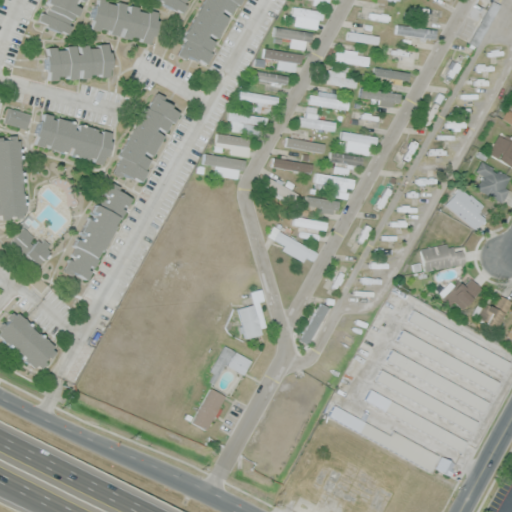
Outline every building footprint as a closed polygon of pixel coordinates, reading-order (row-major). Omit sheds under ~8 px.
[(43,0),(81,0),(65,36),(34,21),(43,0)] [(92,0),(110,0),(156,11),(148,43),(86,27),(92,0)] [(187,0),(180,14),(152,0),(187,0)] [(180,36),(200,0),(239,0),(237,5),(234,3),(207,52),(210,53),(203,66),(186,56),(184,59),(175,54),(184,38),(180,36)] [(477,46),(469,41),(491,0),(499,4),(477,46)] [(292,6),(321,11),(320,18),(291,13),(292,6)] [(436,29),(435,39),(395,33),(396,24),(436,29)] [(310,33),(309,40),(272,34),(274,27),(310,33)] [(377,35),(376,43),(346,39),(348,31),(377,35)] [(107,42),(109,76),(44,80),(42,47),(107,42)] [(369,53),(367,65),(333,60),(335,47),(369,53)] [(395,57),(397,47),(416,50),(413,69),(403,68),(405,58),(395,57)] [(264,48),(301,54),(299,62),(263,57),(264,48)] [(356,74),(354,87),(322,81),(324,68),(356,74)] [(286,75),(285,83),(252,78),(254,70),(286,75)] [(308,103),(311,84),(330,87),(328,96),(347,99),(346,109),(308,103)] [(376,103),(397,106),(399,93),(359,88),(358,96),(377,99),(376,103)] [(277,96),(275,105),(266,103),(264,112),(255,111),(256,102),(237,99),(238,90),(277,96)] [(115,154),(142,105),(145,107),(154,91),(162,95),(160,99),(178,110),(138,183),(120,173),(118,177),(109,172),(118,156),(115,154)] [(29,113),(24,129),(2,122),(7,106),(29,113)] [(260,116),(256,134),(224,128),(228,110),(260,116)] [(511,124),(501,118),(505,110),(511,113),(511,124)] [(39,111),(110,132),(101,164),(30,144),(39,111)] [(333,122),(332,130),(297,124),(299,115),(333,122)] [(375,136),(371,155),(338,149),(341,130),(375,136)] [(499,131),(511,138),(511,167),(487,153),(499,131)] [(249,137),(246,156),(213,150),(216,132),(249,137)] [(25,218),(0,220),(0,134),(17,133),(25,218)] [(323,143),(322,150),(285,143),(286,136),(323,143)] [(361,156),(359,169),(326,163),(328,151),(361,156)] [(204,152),(244,159),(242,169),(202,163),(204,152)] [(312,162),(310,173),(270,165),(272,155),(312,162)] [(474,172),(480,161),(511,177),(511,179),(500,201),(476,188),(482,176),(474,172)] [(316,172),(353,178),(351,187),(314,182),(316,172)] [(259,187),(265,175),(296,192),(289,204),(259,187)] [(69,245),(92,203),(96,205),(109,181),(118,186),(116,190),(129,198),(84,280),(71,272),(69,275),(60,270),(72,247),(69,245)] [(481,205),(476,211),(483,217),(472,229),(444,204),(459,186),(481,205)] [(337,200),(304,196),(303,206),(336,209),(337,200)] [(326,222),(325,230),(291,223),(293,215),(326,222)] [(34,240),(40,233),(53,246),(35,265),(9,241),(21,228),(34,240)] [(272,236),(276,229),(316,251),(312,258),(304,253),(300,260),(276,247),(280,240),(272,236)] [(448,242),(451,253),(461,251),(463,262),(423,270),(418,249),(448,242)] [(464,288),(472,280),(480,288),(458,312),(441,296),(456,280),(464,288)] [(488,301),(493,292),(509,301),(494,328),(470,315),(480,297),(488,301)] [(306,343),(298,338),(320,303),(327,307),(306,343)] [(245,337),(237,308),(253,304),(261,333),(245,337)] [(0,340),(0,320),(12,307),(56,348),(34,372),(0,340)] [(413,310),(508,362),(502,372),(407,320),(413,310)] [(498,382),(492,393),(396,340),(402,329),(498,382)] [(223,344),(250,359),(240,377),(222,367),(218,375),(208,370),(223,344)] [(391,349),(488,401),(481,413),(385,360),(391,349)] [(476,421),(471,432),(374,380),(380,369),(476,421)] [(190,421),(209,387),(223,395),(204,428),(190,421)] [(466,440),(460,452),(363,400),(370,388),(466,440)] [(428,471),(328,415),(334,404),(389,434),(392,429),(437,454),(428,471)] [(440,456),(453,463),(447,475),(433,467),(440,456)]
